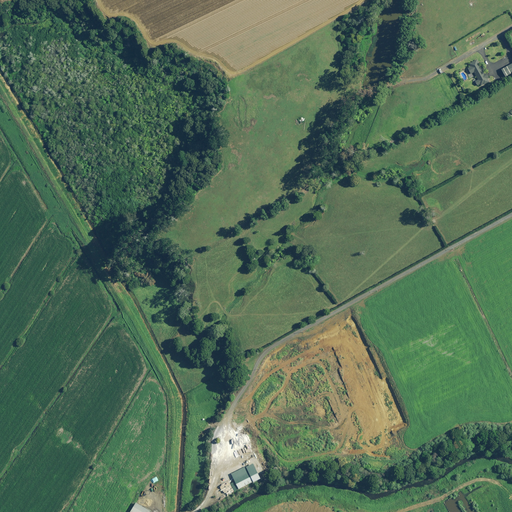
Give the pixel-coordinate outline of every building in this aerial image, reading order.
[(485,74),(476,57),(473,59),(474,61),(470,63),(471,66),(466,69),(469,76),(475,73),(478,80),(476,81),(478,86),(480,84),(481,86),(490,81),(489,78),(490,78),(487,73),(485,74)] [(511,73),(511,63),(502,69),(506,77),(511,73)] [(261,479),(253,464),(231,475),(239,490),(261,479)] [(231,474),(228,476),(232,483),(231,484),(235,491),(238,489),(231,474)] [(150,511),(151,511),(137,503),(131,511),(150,511)]
